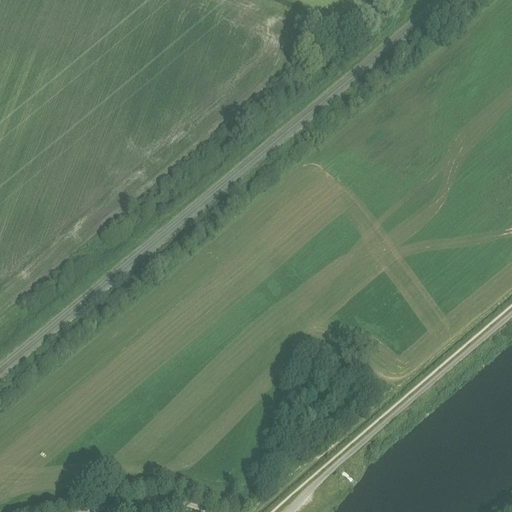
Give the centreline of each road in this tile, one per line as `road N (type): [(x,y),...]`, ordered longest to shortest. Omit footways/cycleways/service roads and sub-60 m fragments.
road 1 (track): [(289,511),(511,312)]
road 2 (track): [(208,511),(163,500),(91,511)]
